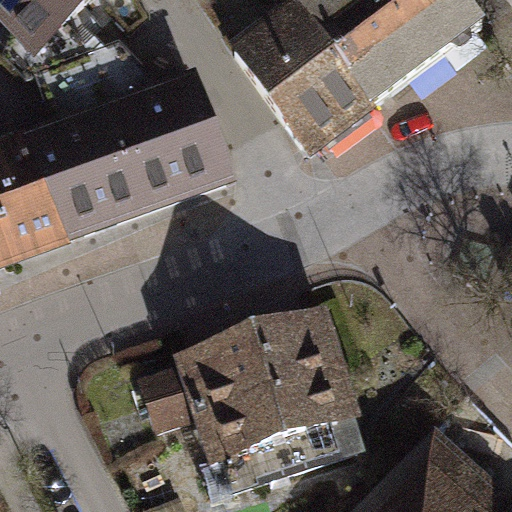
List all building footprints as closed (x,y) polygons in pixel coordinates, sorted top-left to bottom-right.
[(96,0),(0,0),(0,18),(15,34),(38,57),(67,28),(96,0)] [(229,46),(313,166),(379,121),(295,0),(229,46)] [(295,0),(379,121),(490,44),(459,0),(295,0)] [(38,57),(15,34),(5,60),(29,85),(36,82),(55,135),(164,96),(163,90),(121,47),(96,56),(67,28),(38,57)] [(55,135),(27,145),(70,243),(230,186),(193,86),(164,96),(55,135)] [(27,145),(20,130),(0,138),(0,268),(70,243),(27,145)] [(200,421),(351,377),(332,312),(175,358),(179,369),(141,380),(157,434),(200,421)] [(351,377),(200,421),(222,497),(373,453),(351,377)] [(427,511),(496,511),(425,448),(394,481),(427,511)] [(427,511),(394,481),(366,511),(427,511)] [(186,511),(182,499),(146,511),(186,511)]
